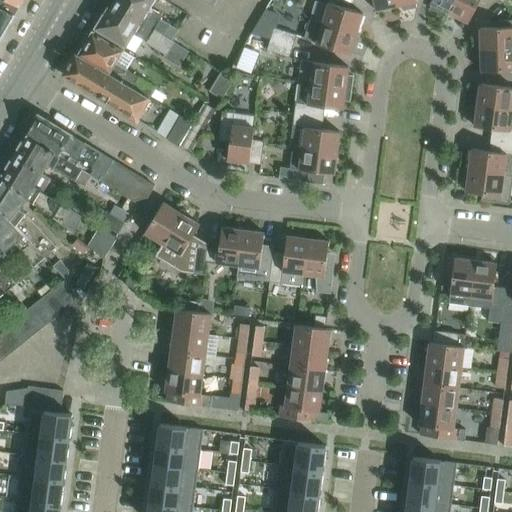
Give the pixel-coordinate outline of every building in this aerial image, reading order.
[(153,0),(111,0),(110,2),(163,34),(168,26),(159,21),(163,15),(150,7),(153,0)] [(356,34),(362,13),(319,0),(314,0),(309,19),(322,23),(356,34)] [(372,0),(375,10),(396,5),(394,0),(372,0)] [(417,1),(416,0),(394,0),(396,5),(401,4),(403,10),(416,7),(415,1),(417,1)] [(449,13),(455,0),(430,0),(430,3),(431,4),(429,9),(441,15),(444,10),(449,13)] [(455,0),(449,13),(467,22),(478,0),(455,0)] [(511,0),(501,0),(508,8),(511,4),(511,0)] [(172,40),(163,34),(110,2),(101,17),(98,15),(92,23),(96,25),(94,28),(134,53),(143,39),(166,54),(175,40),(173,39),(172,40)] [(0,38),(15,14),(0,5),(0,38)] [(356,34),(322,23),(309,19),(308,22),(306,22),(305,24),(304,26),(304,29),(306,31),(303,39),(316,43),(316,44),(350,54),(356,34)] [(511,19),(498,20),(498,27),(479,28),(480,50),(511,48),(511,19)] [(293,46),(297,34),(274,26),(270,39),(293,46)] [(134,57),(95,33),(96,32),(93,30),(90,33),(88,31),(82,41),(85,43),(81,50),(78,49),(75,53),(148,97),(155,86),(127,69),(134,57)] [(289,56),(293,46),(270,39),(267,49),(289,56)] [(511,48),(480,50),(481,71),(511,69),(511,48)] [(148,97),(75,53),(64,71),(66,76),(95,94),(135,119),(148,97)] [(347,75),(348,66),(300,60),(298,82),(351,89),(353,75),(347,75)] [(223,98),(234,78),(222,70),(210,90),(223,98)] [(349,101),(351,89),(298,82),(294,114),(317,117),(319,106),(342,109),(344,101),(349,101)] [(511,87),(479,84),(476,105),(511,110),(511,109),(511,87)] [(511,142),(511,129),(509,129),(511,110),(476,105),(474,126),(497,129),(496,141),(511,142)] [(252,138),(253,139),(255,125),(233,123),(234,112),(221,110),(218,135),(230,136),(227,160),(249,163),(252,138)] [(337,153),(340,131),(316,128),(317,117),(294,114),(293,125),(304,126),(301,148),(337,153)] [(154,185),(41,115),(36,117),(26,134),(27,135),(27,136),(90,175),(91,174),(142,206),(154,185)] [(181,115),(167,138),(179,146),(192,122),(181,115)] [(214,132),(215,122),(209,121),(206,126),(206,131),(214,132)] [(90,175),(27,136),(23,142),(22,141),(14,155),(42,174),(49,163),(84,185),(90,175)] [(260,164),(263,144),(263,140),(253,139),(252,138),(249,163),(260,164)] [(511,142),(496,141),(494,152),(471,149),(468,169),(511,175),(511,142)] [(334,174),(337,153),(301,148),(292,147),(290,168),(308,170),(307,182),(318,183),(320,172),(334,174)] [(82,215),(40,189),(41,188),(35,185),(42,174),(14,155),(6,168),(7,168),(2,176),(2,175),(1,176),(27,198),(28,197),(62,224),(74,234),(82,215)] [(509,204),(511,179),(511,175),(468,169),(465,191),(482,193),(481,200),(509,204)] [(27,198),(1,176),(0,177),(0,207),(44,257),(57,245),(26,212),(20,206),(27,198)] [(163,243),(181,213),(163,202),(144,232),(163,243)] [(44,257),(0,207),(0,244),(10,257),(20,249),(34,265),(44,257)] [(116,209),(112,215),(124,222),(128,216),(116,209)] [(118,233),(124,222),(105,211),(99,222),(118,233)] [(163,243),(155,255),(174,266),(181,254),(199,224),(181,213),(163,243)] [(99,226),(94,235),(111,247),(117,237),(99,226)] [(211,250),(210,261),(238,265),(243,230),(221,227),(218,250),(211,250)] [(262,248),(264,232),(243,230),(238,265),(237,276),(269,280),(271,268),(272,258),(273,252),(268,251),(268,249),(262,248)] [(303,274),(308,238),(286,235),(283,259),(272,258),(271,268),(269,280),(302,285),(303,274)] [(77,238),(72,245),(83,254),(88,247),(77,238)] [(327,256),(329,241),(308,238),(303,274),(315,275),(317,291),(330,293),(335,257),(327,256)] [(2,263),(10,257),(0,244),(0,283),(5,290),(17,281),(2,263)] [(206,260),(207,249),(195,248),(192,270),(204,272),(206,260)] [(469,306),(475,260),(454,257),(448,303),(469,306)] [(67,280),(73,274),(60,259),(53,265),(65,278),(67,280)] [(475,260),(469,306),(490,308),(488,319),(500,321),(505,288),(493,287),(496,263),(475,260)] [(134,289),(147,269),(137,263),(124,283),(134,289)] [(98,268),(90,264),(75,288),(82,293),(98,268)] [(73,287),(67,280),(65,278),(52,289),(43,296),(41,298),(55,316),(68,319),(73,287)] [(43,296),(52,289),(47,282),(37,289),(43,296)] [(78,322),(83,298),(83,297),(82,297),(73,287),(68,319),(77,321),(78,322)] [(511,288),(505,288),(500,321),(511,322),(511,288)] [(55,316),(41,298),(32,305),(46,323),(55,316)] [(201,300),(199,311),(210,312),(211,306),(207,300),(201,300)] [(191,301),(190,310),(198,311),(200,302),(191,301)] [(46,323),(32,305),(30,306),(23,312),(37,330),(46,323)] [(208,334),(210,313),(198,311),(190,310),(176,309),(173,330),(208,334)] [(37,330),(23,312),(14,319),(28,337),(37,330)] [(325,328),(327,316),(315,315),(314,325),(314,326),(325,328)] [(28,337),(14,319),(5,326),(20,344),(28,337)] [(247,339),(250,323),(241,322),(239,338),(247,339)] [(327,350),(330,329),(325,328),(314,326),(314,325),(295,323),(292,345),(327,350)] [(262,341),(264,325),(256,324),(253,340),(262,341)] [(20,344),(5,326),(0,330),(0,337),(11,351),(20,344)] [(205,354),(208,334),(173,330),(170,350),(205,354)] [(457,345),(457,344),(459,334),(435,330),(434,342),(457,345)] [(511,334),(500,333),(498,351),(510,352),(511,352),(511,334)] [(0,355),(2,358),(11,351),(0,337),(0,355)] [(246,353),(247,339),(239,338),(237,352),(246,353)] [(260,355),(262,341),(253,340),(252,354),(260,355)] [(461,367),(464,346),(464,345),(457,344),(457,345),(434,342),(429,342),(426,363),(461,367)] [(324,370),(327,350),(292,345),(289,365),(324,370)] [(202,375),(205,354),(170,350),(168,370),(202,375)] [(507,373),(509,358),(500,356),(498,372),(507,373)] [(242,380),(245,364),(236,363),(234,379),(242,380)] [(458,388),(461,367),(426,363),(424,383),(458,388)] [(257,382),(259,366),(250,365),(248,381),(257,382)] [(322,390),(324,370),(289,365),(287,386),(322,390)] [(200,395),(202,375),(168,370),(165,391),(168,392),(166,401),(211,407),(212,396),(200,395)] [(505,387),(507,373),(498,372),(496,386),(505,387)] [(240,394),(242,380),(234,379),(232,393),(240,394)] [(253,412),(257,382),(248,381),(244,410),(253,412)] [(456,408),(458,388),(424,383),(421,403),(456,408)] [(27,387),(25,405),(36,406),(35,407),(36,407),(39,386),(28,385),(27,387)] [(39,386),(36,407),(48,409),(51,388),(39,386)] [(319,411),(322,390),(287,386),(284,406),(281,406),(279,416),(314,420),(315,411),(319,411)] [(6,390),(4,402),(6,402),(25,405),(27,387),(6,390)] [(51,388),(48,409),(60,410),(61,400),(63,389),(51,388)] [(501,414),(503,398),(495,397),(492,413),(501,414)] [(453,428),(456,408),(421,403),(418,424),(421,425),(420,434),(464,440),(465,430),(453,428)] [(28,408),(25,433),(68,439),(72,414),(61,412),(28,408)] [(499,428),(501,414),(492,413),(490,426),(499,428)] [(160,424),(157,444),(201,449),(204,429),(160,424)] [(25,433),(22,454),(66,460),(68,439),(25,433)] [(282,440),(279,464),(322,470),(326,445),(282,440)] [(231,441),(229,453),(237,454),(239,442),(231,441)] [(157,444),(155,463),(198,468),(201,449),(157,444)] [(243,447),(242,460),(250,461),(251,448),(243,447)] [(22,454),(19,476),(63,481),(66,460),(22,454)] [(413,457),(410,479),(454,485),(456,462),(413,457)] [(228,460),(227,472),(235,473),(236,461),(228,460)] [(242,460),(240,472),(248,473),(250,461),(242,460)] [(155,463),(152,482),(196,488),(198,468),(155,463)] [(279,464),(276,488),(319,494),(322,470),(279,464)] [(227,472),(225,484),(233,485),(235,473),(227,472)] [(19,476),(16,500),(60,505),(63,481),(19,476)] [(484,476),(482,489),(490,490),(492,477),(484,476)] [(497,478),(495,490),(503,491),(505,479),(497,478)] [(410,479),(407,498),(451,504),(454,485),(410,479)] [(152,482),(150,501),(193,507),(196,488),(152,482)] [(276,488),(272,511),(273,511),(316,511),(319,494),(276,488)] [(495,490),(494,502),(502,503),(503,491),(495,490)] [(237,495),(235,507),(243,508),(245,496),(237,495)] [(481,496),(480,508),(488,509),(489,497),(481,496)] [(223,498),(222,510),(230,511),(231,499),(223,498)] [(407,498),(405,511),(449,511),(451,504),(407,498)] [(16,500),(14,511),(58,511),(60,505),(16,500)] [(150,501),(148,511),(192,511),(193,507),(150,501)]
